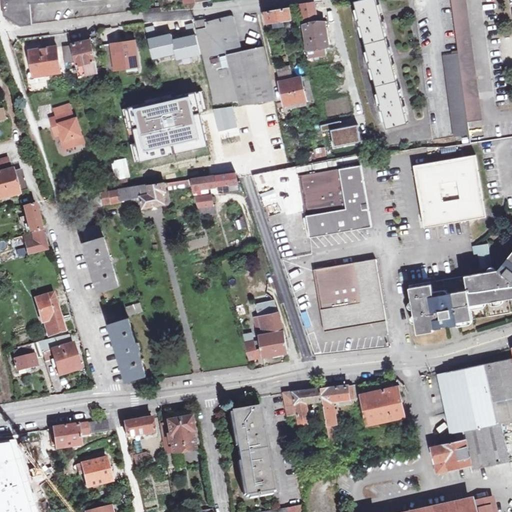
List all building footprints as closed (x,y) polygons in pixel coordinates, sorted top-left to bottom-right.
[(33,25),(31,3),(65,0),(3,0),(6,17),(22,26),(33,25)] [(359,0),(356,1),(387,128),(409,122),(377,0),(359,0)] [(454,136),(469,134),(468,123),(482,122),(467,2),(466,0),(451,0),(458,51),(452,51),(452,55),(444,56),(454,136)] [(302,5),(305,31),(303,32),(303,36),(306,36),(309,58),(326,56),(325,48),(329,48),(327,37),(330,37),(329,29),(326,29),(325,22),(317,23),(314,3),(302,5)] [(268,33),(278,32),(277,22),(292,19),(290,10),(264,13),(266,22),(268,33)] [(240,106),(275,99),(264,47),(240,51),(233,18),(207,24),(206,19),(198,21),(215,104),(239,99),(240,106)] [(80,76),(98,72),(91,39),(82,41),(81,39),(73,41),(74,43),(72,43),(80,76)] [(107,74),(117,73),(116,69),(138,66),(135,41),(103,46),(107,74)] [(64,46),(65,64),(73,63),(71,45),(64,46)] [(35,74),(60,70),(58,46),(32,49),(35,74)] [(279,82),(283,98),(284,104),(306,100),(307,105),(315,103),(309,76),(279,82)] [(57,115),(60,123),(53,125),(56,135),(61,134),(64,133),(68,148),(86,142),(78,117),(76,118),(70,103),(55,108),(57,115)] [(213,147),(240,141),(233,117),(232,117),(230,112),(228,113),(227,110),(223,111),(225,120),(213,123),(212,121),(209,122),(209,123),(202,125),(206,141),(211,140),(213,147)] [(50,117),(53,125),(60,123),(57,115),(50,117)] [(336,145),(324,148),(326,154),(337,152),(336,145)] [(155,162),(153,147),(144,148),(146,163),(155,162)] [(455,147),(440,150),(441,157),(457,154),(455,147)] [(326,154),(324,148),(316,149),(317,157),(326,155),(326,154)] [(284,151),(269,154),(272,164),(286,161),(284,151)] [(476,155),(414,166),(425,228),(466,221),(487,217),(476,155)] [(0,198),(20,193),(13,170),(12,170),(8,158),(0,160),(0,198)] [(251,167),(260,167),(259,158),(250,158),(251,167)] [(114,164),(116,179),(130,177),(127,162),(114,164)] [(372,227),(361,166),(300,177),(306,211),(311,238),(372,227)] [(191,179),(193,186),(195,185),(196,189),(240,182),(237,172),(191,179)] [(168,184),(169,191),(191,188),(189,180),(168,184)] [(265,193),(260,194),(262,201),(276,198),(272,181),(263,183),(265,193)] [(166,182),(102,193),(102,194),(76,198),(79,211),(104,207),(103,204),(143,197),(145,206),(166,203),(164,192),(167,191),(166,182)] [(195,191),(200,207),(215,204),(213,195),(201,196),(200,191),(195,191)] [(37,204),(25,207),(31,230),(43,227),(37,204)] [(105,237),(102,225),(84,230),(87,242),(105,237)] [(49,250),(44,230),(25,236),(30,255),(49,250)] [(105,238),(86,244),(92,263),(90,263),(93,274),(95,274),(101,291),(120,286),(105,238)] [(473,247),(474,255),(478,254),(480,270),(493,268),(489,244),(473,247)] [(409,287),(417,335),(434,332),(433,330),(442,328),(442,327),(449,326),(450,327),(458,326),(458,322),(511,312),(511,255),(510,258),(498,260),(498,271),(409,287)] [(386,320),(377,260),(315,271),(326,332),(386,320)] [(55,294),(37,299),(48,337),(66,332),(55,294)] [(257,305),(268,302),(266,295),(255,298),(257,305)] [(261,341),(264,357),(288,352),(283,325),(275,301),(268,302),(257,305),(259,314),(262,323),(263,328),(259,329),(261,341)] [(305,302),(298,304),(304,319),(310,317),(305,302)] [(141,303),(126,307),(129,317),(144,313),(141,303)] [(129,320),(111,326),(127,382),(146,376),(138,351),(141,351),(139,344),(137,345),(129,320)] [(19,370),(38,365),(36,360),(45,358),(43,354),(52,352),(59,375),(81,369),(71,334),(30,344),(31,348),(16,352),(17,359),(16,359),(19,370)] [(264,357),(261,341),(247,343),(249,350),(248,351),(251,359),(264,357)] [(511,360),(449,373),(461,431),(458,432),(460,442),(433,447),(439,472),(472,465),(473,470),(510,462),(511,469),(511,348),(511,349),(511,360)] [(461,431),(449,373),(438,376),(450,433),(458,432),(461,431)] [(284,393),(287,402),(289,415),(298,415),(299,424),(310,422),(307,404),(323,402),(330,446),(340,444),(334,402),(354,399),(352,385),(350,386),(313,390),(288,393),(284,393)] [(363,395),(369,424),(405,416),(399,387),(363,395)] [(233,412),(248,494),(276,489),(261,407),(233,412)] [(151,414),(123,418),(126,432),(127,438),(155,433),(151,414)] [(159,423),(161,435),(167,434),(168,443),(172,443),(174,454),(195,450),(192,433),(194,432),(192,418),(168,421),(168,422),(159,423)] [(105,421),(65,426),(49,430),(51,444),(56,443),(57,450),(81,446),(79,431),(93,429),(94,434),(109,432),(107,420),(105,421)] [(167,434),(161,435),(165,455),(174,454),(172,443),(168,443),(167,434)] [(0,511),(38,511),(16,439),(0,440),(0,511)] [(148,454),(133,458),(136,470),(151,466),(148,454)] [(84,464),(89,487),(113,482),(108,458),(84,464)] [(419,511),(494,511),(492,498),(471,502),(470,500),(419,511)]
